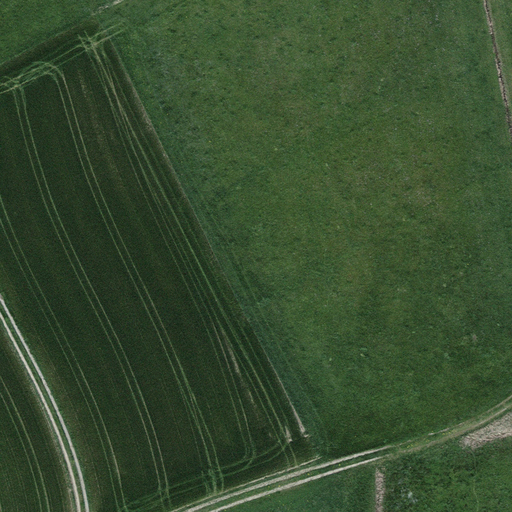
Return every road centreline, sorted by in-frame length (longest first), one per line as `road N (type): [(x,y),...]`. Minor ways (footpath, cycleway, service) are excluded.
road 1 (track): [(511,399),(454,429),(201,511)]
road 2 (track): [(0,305),(57,419),(81,511)]
